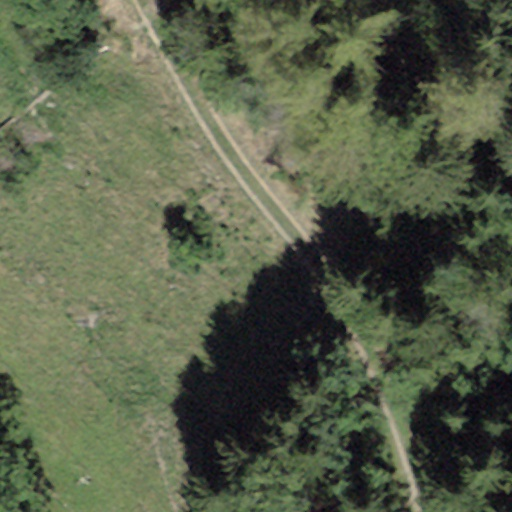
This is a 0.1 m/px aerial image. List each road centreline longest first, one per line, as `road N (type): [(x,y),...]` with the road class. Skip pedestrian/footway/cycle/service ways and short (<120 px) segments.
road 1 (track): [(151,0),(184,89),(360,296),(422,418),(434,511)]
road 2 (track): [(511,231),(316,0)]
